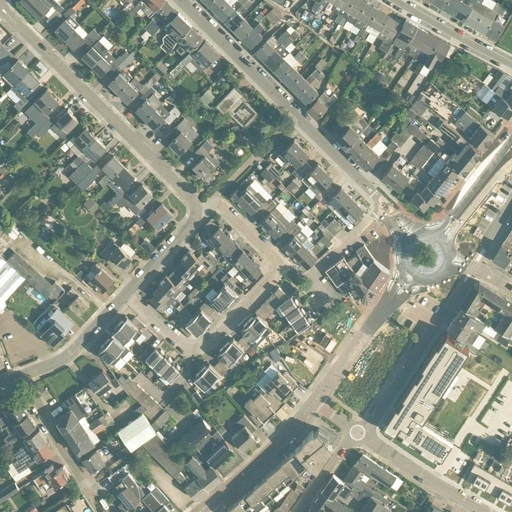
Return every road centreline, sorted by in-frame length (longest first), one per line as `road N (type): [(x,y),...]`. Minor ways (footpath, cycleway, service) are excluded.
road 1 (residential): [(181,0),(412,239)]
road 2 (residential): [(196,209),(221,207),(275,258),(275,275),(198,347),(188,348),(126,292)]
road 3 (residential): [(196,209),(0,7)]
road 4 (residential): [(110,511),(48,431),(23,375)]
road 5 (secondary): [(314,402),(412,275)]
road 6 (secondary): [(206,507),(314,402)]
road 7 (residential): [(482,511),(357,433)]
road 8 (residential): [(357,433),(440,322)]
road 9 (residential): [(392,0),(511,66)]
road 10 (residential): [(23,375),(68,356),(126,292)]
road 11 (secondary): [(511,138),(428,235)]
